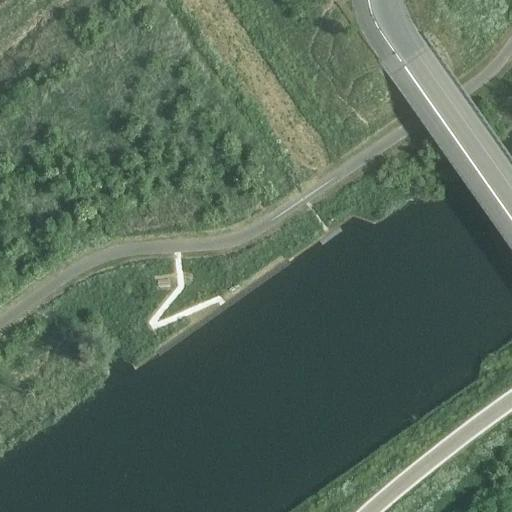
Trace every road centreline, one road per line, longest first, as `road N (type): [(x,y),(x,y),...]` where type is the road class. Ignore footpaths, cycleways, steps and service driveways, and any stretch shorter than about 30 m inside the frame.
road 1 (tertiary): [(511,196),(402,35),(387,0)]
road 2 (tertiary): [(371,511),(511,403)]
